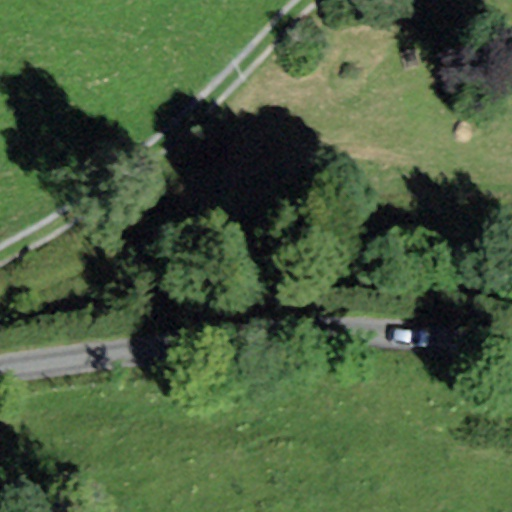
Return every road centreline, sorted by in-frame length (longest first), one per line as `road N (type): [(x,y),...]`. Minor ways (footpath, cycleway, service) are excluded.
road 1 (unclassified): [(511,358),(416,337),(330,330),(0,366)]
road 2 (track): [(0,241),(95,181),(296,0)]
